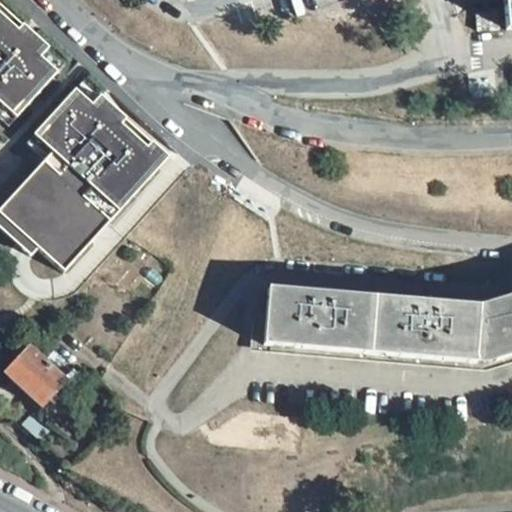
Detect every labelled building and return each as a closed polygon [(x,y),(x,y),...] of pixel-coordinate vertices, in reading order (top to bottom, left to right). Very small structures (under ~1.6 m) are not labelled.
[(511,0),(503,0),(505,31),(511,30),(511,0)] [(499,13),(477,14),(479,32),(500,31),(499,13)] [(73,261),(103,216),(55,184),(36,211),(17,200),(4,209),(28,223),(25,228),(73,261)] [(511,297),(480,307),(268,289),(265,323),(254,321),(252,344),(263,345),(263,347),(486,366),(511,358),(511,297)] [(42,410),(67,384),(29,349),(5,375),(42,410)]
